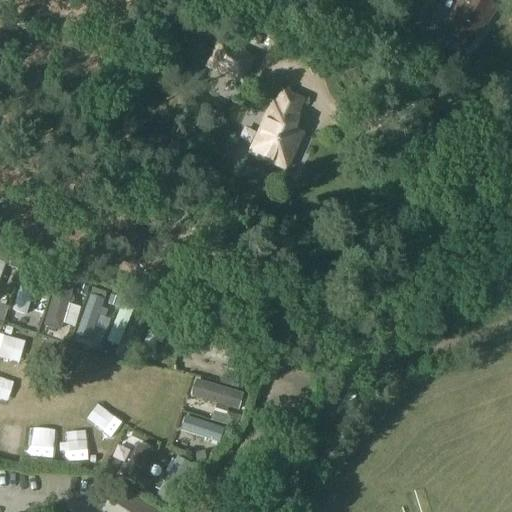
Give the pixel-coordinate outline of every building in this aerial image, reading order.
[(418,34),(439,0),(410,0),(397,21),(418,34)] [(471,45),(494,7),(483,0),(459,0),(442,28),(471,45)] [(244,85),(257,56),(217,39),(204,68),(244,85)] [(412,64),(411,65),(421,69),(422,67),(427,54),(429,51),(418,47),(417,50),(412,64)] [(430,71),(435,58),(427,54),(422,67),(430,71)] [(298,114),(304,100),(281,89),(275,102),(271,100),(246,155),(286,173),(304,135),(294,130),(300,115),(298,114)] [(26,273),(15,306),(26,309),(37,277),(26,273)] [(57,282),(43,327),(59,332),(73,287),(57,282)] [(90,296),(76,335),(89,340),(103,301),(90,296)] [(121,306),(106,343),(117,347),(132,311),(121,306)] [(153,321),(139,354),(149,359),(163,326),(153,321)] [(244,375),(251,349),(253,341),(209,330),(209,331),(205,346),(231,353),(226,371),(244,375)] [(237,412),(242,395),(195,381),(190,398),(237,412)] [(184,418),(179,432),(218,444),(223,430),(184,418)] [(137,445),(121,478),(135,484),(151,452),(137,445)] [(176,458),(154,500),(168,507),(189,465),(176,458)] [(154,511),(112,485),(94,511),(154,511)]
